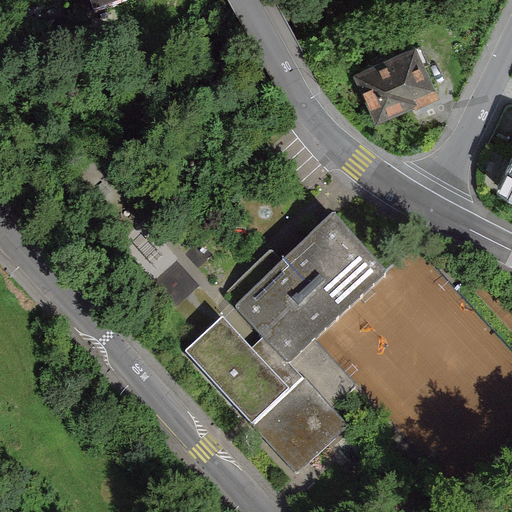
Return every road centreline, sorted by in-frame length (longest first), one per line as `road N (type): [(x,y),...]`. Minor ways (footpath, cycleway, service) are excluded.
road 1 (motorway): [(157,511),(276,0)]
road 2 (motorway): [(110,0),(0,482)]
road 3 (residential): [(268,511),(0,225)]
road 4 (residential): [(430,209),(333,141),(246,0)]
road 5 (residential): [(511,40),(430,209)]
